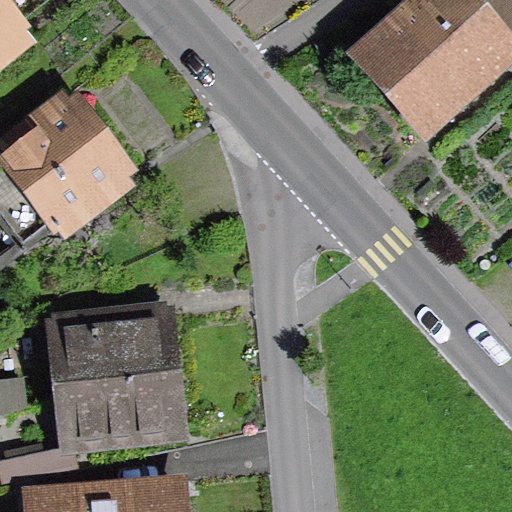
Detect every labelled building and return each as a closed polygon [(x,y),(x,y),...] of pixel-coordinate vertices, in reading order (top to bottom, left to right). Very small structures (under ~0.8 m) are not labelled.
[(469,104),(506,69),(503,65),(511,56),(511,2),(510,0),(457,0),(455,3),(452,0),(437,0),(371,60),(426,123),(459,94),(469,104)] [(0,70),(22,54),(10,38),(13,35),(0,19),(0,70)] [(75,246),(102,226),(85,202),(121,174),(74,112),(26,148),(17,136),(0,149),(10,161),(0,168),(0,267),(57,223),(75,246)] [(62,336),(74,443),(171,432),(159,325),(62,336)] [(0,385),(0,423),(26,418),(21,382),(0,385)] [(0,467),(0,468),(3,484),(77,469),(73,452),(0,467)] [(41,495),(42,511),(177,511),(175,484),(93,490),(41,495)]
